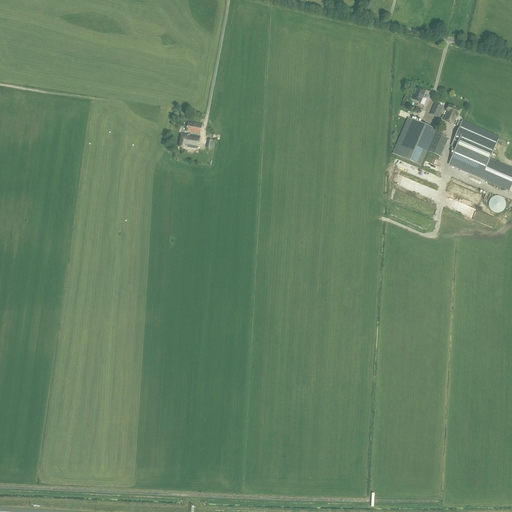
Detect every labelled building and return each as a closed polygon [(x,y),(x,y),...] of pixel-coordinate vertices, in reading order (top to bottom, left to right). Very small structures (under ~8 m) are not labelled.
[(425,92),(417,88),(412,99),(421,103),(424,96),(423,96),(425,92)] [(438,118),(443,106),(435,103),(430,114),(438,118)] [(457,118),(461,110),(449,105),(446,111),(447,111),(443,120),(453,124),(456,117),(457,118)] [(437,130),(416,121),(408,118),(392,154),(421,166),(437,130)] [(458,131),(451,147),(456,149),(451,160),(449,164),(449,165),(509,191),(510,191),(511,188),(510,188),(511,184),(511,169),(490,159),(491,157),(494,159),(496,155),(492,154),(499,138),(462,122),(459,121),(457,126),(460,127),(460,128),(459,128),(458,131)] [(200,134),(202,124),(188,122),(187,127),(186,127),(184,134),(181,133),(179,147),(187,148),(187,147),(198,149),(200,137),(189,135),(190,132),(200,134)] [(446,145),(448,139),(441,136),(443,133),(437,130),(433,140),(446,145)] [(208,139),(206,148),(214,149),(215,141),(208,139)]
